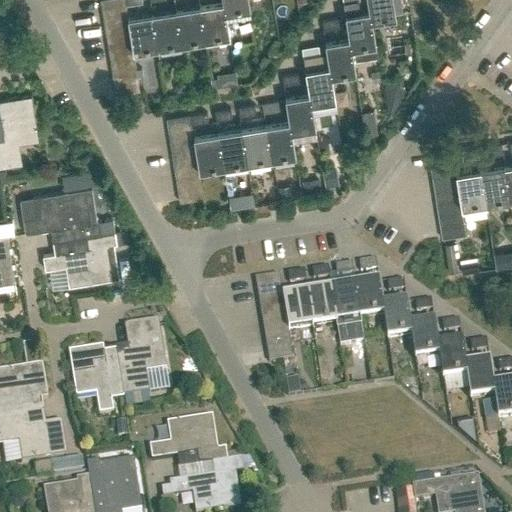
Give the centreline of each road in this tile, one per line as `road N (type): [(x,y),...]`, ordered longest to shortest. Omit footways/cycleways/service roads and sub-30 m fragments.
road 1 (residential): [(163,247),(335,220),(352,208),(505,0)]
road 2 (residential): [(298,511),(272,441),(185,287)]
road 3 (residential): [(163,247),(58,57)]
road 4 (residential): [(47,333),(105,323),(134,302),(185,287)]
